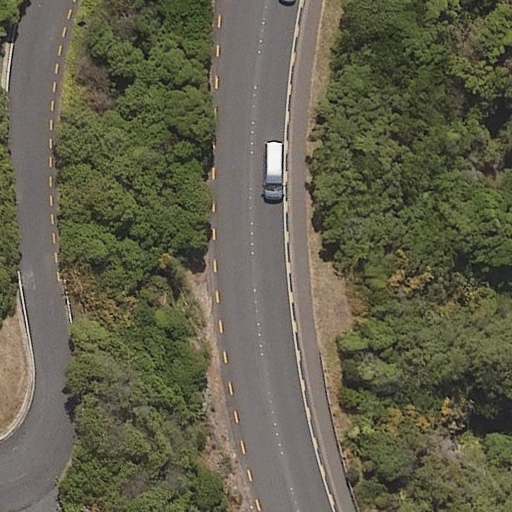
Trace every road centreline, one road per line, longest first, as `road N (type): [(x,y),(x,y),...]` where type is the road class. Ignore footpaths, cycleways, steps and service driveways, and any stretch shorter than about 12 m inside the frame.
road 1 (secondary): [(267,0),(249,135),(251,273),(270,400),(301,511)]
road 2 (tertiary): [(46,0),(29,124),(29,203),(60,414),(41,456),(17,474),(0,475)]
